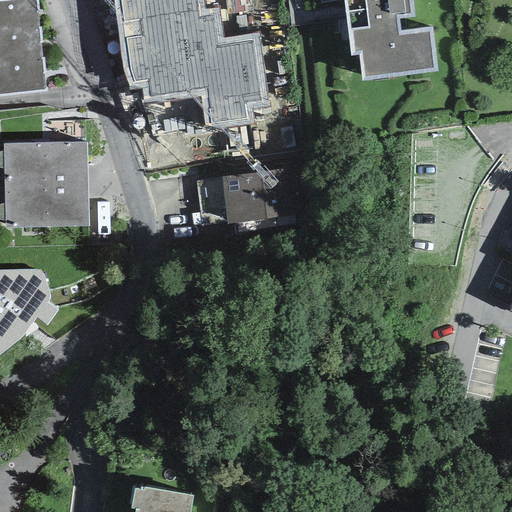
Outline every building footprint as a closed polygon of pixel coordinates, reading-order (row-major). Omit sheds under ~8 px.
[(0,0),(0,24),(38,21),(36,0),(0,0)] [(217,0),(223,62),(267,58),(264,26),(270,26),(267,0),(217,0)] [(345,0),(351,54),(359,52),(362,79),(438,70),(432,25),(400,29),(399,17),(414,13),(412,0),(345,0)] [(38,21),(0,24),(0,56),(41,52),(38,21)] [(41,52),(0,56),(0,94),(45,90),(41,52)] [(86,142),(3,144),(5,227),(88,225),(86,142)] [(295,167),(221,176),(227,223),(300,214),(295,167)] [(6,278),(6,295),(45,295),(44,265),(17,265),(17,278),(6,278)] [(190,511),(193,495),(134,485),(130,507),(135,508),(134,511),(190,511)]
